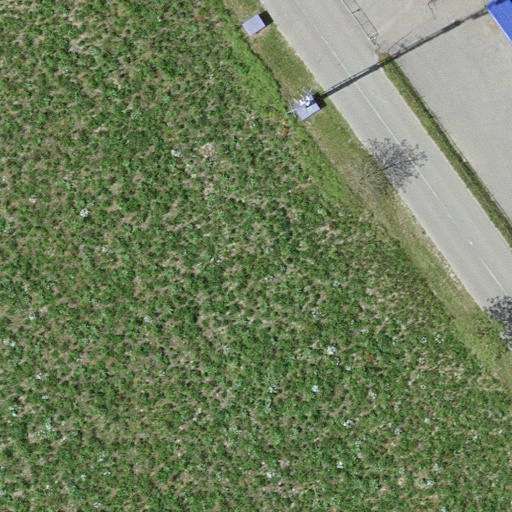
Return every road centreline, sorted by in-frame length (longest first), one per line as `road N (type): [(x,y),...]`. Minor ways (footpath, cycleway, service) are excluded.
road 1 (motorway): [(0,427),(511,89)]
road 2 (unclassified): [(511,302),(295,0)]
